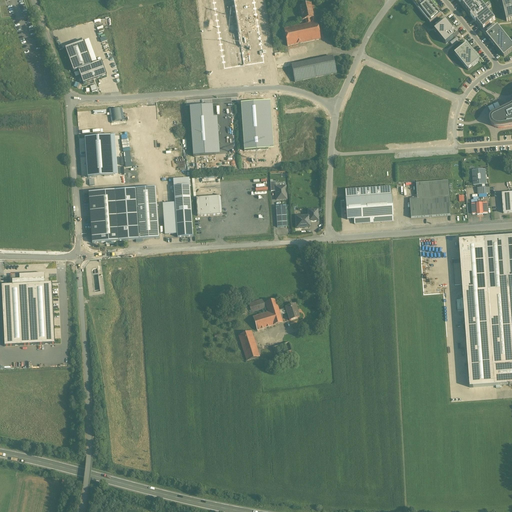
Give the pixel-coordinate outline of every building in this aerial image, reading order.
[(232,0),(216,0),(208,1),(217,60),(223,59),(224,72),(244,69),(232,0)] [(252,0),(232,0),(238,30),(244,69),(254,67),(264,66),(252,0)] [(428,0),(410,0),(430,24),(436,20),(441,15),(428,0)] [(483,30),(495,20),(478,0),(457,0),(460,3),(461,2),(472,15),(471,16),(475,22),(476,21),(483,30)] [(502,1),(507,22),(511,20),(511,0),(496,0),(497,2),(502,1)] [(310,4),(299,6),(302,20),(305,20),(306,25),(310,24),(309,19),(313,18),(310,4)] [(446,44),(459,34),(455,29),(454,30),(446,21),(435,30),(435,31),(446,44)] [(306,25),(283,30),(287,47),(320,40),(317,23),(316,23),(310,24),(306,25)] [(486,36),(504,57),(511,50),(511,44),(498,26),(486,36)] [(92,65),(97,63),(89,40),(84,42),(92,65)] [(97,63),(92,65),(84,42),(65,48),(73,72),(78,70),(83,84),(106,76),(101,62),(97,63)] [(467,45),(455,54),(468,71),(480,61),(467,45)] [(333,58),(291,66),(295,82),(336,74),(333,58)] [(224,72),(223,59),(217,60),(212,61),(214,73),(224,72)] [(270,79),(269,68),(254,70),(255,81),(270,79)] [(269,102),(241,104),(244,151),(273,149),(269,102)] [(511,104),(509,107),(501,110),(495,113),(491,117),(490,121),(492,123),(495,127),(503,128),(511,127),(511,126),(511,104)] [(190,108),(193,156),(219,154),(216,118),(213,119),(212,106),(190,108)] [(85,140),(88,177),(112,176),(110,138),(85,140)] [(472,171),(473,187),(487,186),(486,171),(472,171)] [(100,184),(112,183),(112,176),(100,177),(100,184)] [(448,182),(416,184),(417,199),(409,200),(411,219),(451,216),(448,182)] [(189,187),(174,188),(175,204),(175,213),(191,212),(189,187)] [(276,187),(275,187),(276,191),(276,200),(286,200),(285,187),(276,187)] [(155,188),(135,190),(138,240),(159,239),(155,188)] [(354,219),(354,225),(392,222),(392,217),(390,188),(345,191),(347,220),(354,219)] [(135,190),(115,191),(119,242),(138,240),(135,190)] [(115,191),(88,193),(92,244),(119,242),(115,191)] [(511,193),(502,194),(503,214),(511,213),(511,193)] [(221,197),(196,199),(197,217),(222,215),(221,197)] [(487,203),(472,205),(472,215),(477,214),(477,215),(483,215),(483,214),(488,214),(487,203)] [(175,213),(175,204),(163,204),(165,235),(177,234),(175,213)] [(286,206),(276,207),(277,228),(287,227),(286,206)] [(317,211),(308,212),(308,217),(309,217),(309,222),(318,222),(317,211)] [(191,212),(175,213),(177,234),(177,238),(193,237),(191,212)] [(308,217),(296,218),(296,229),(309,228),(309,222),(309,217),(308,217)] [(511,235),(483,238),(487,292),(511,289),(511,235)] [(511,289),(487,292),(483,238),(458,240),(470,389),(511,385),(511,289)] [(12,286),(45,285),(44,274),(11,276),(12,286)] [(5,345),(55,343),(52,284),(45,285),(12,286),(2,287),(5,345)] [(268,313),(253,318),(257,331),(282,323),(280,315),(279,311),(275,300),(265,303),(264,299),(259,301),(259,300),(258,301),(259,301),(248,304),(251,313),(261,310),(262,310),(267,308),(268,313)] [(295,305),(285,308),(286,309),(279,311),(280,315),(287,313),(289,321),(299,318),(295,305)] [(248,333),(238,336),(247,361),(256,358),(248,333)] [(289,343),(272,348),(276,359),(292,354),(289,343)]
